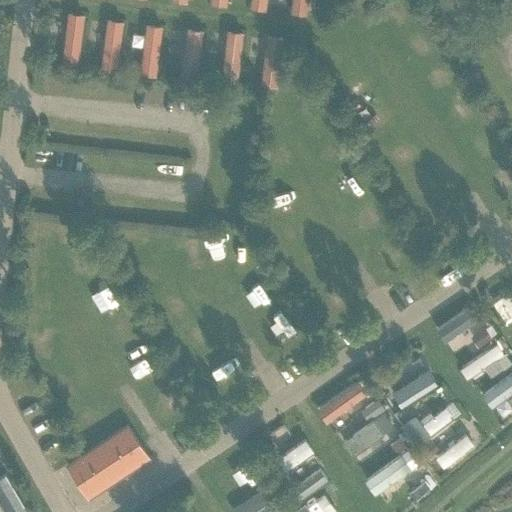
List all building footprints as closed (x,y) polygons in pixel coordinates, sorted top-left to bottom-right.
[(251,0),(250,9),(264,11),(265,0),(251,0)] [(292,0),(291,13),(305,15),(306,0),(292,0)] [(69,15),(63,63),(77,65),(84,17),(69,15)] [(107,21),(101,70),(116,71),(122,23),(107,21)] [(147,26),(141,74),(155,76),(161,28),(147,26)] [(187,31),(182,79),(196,81),(201,32),(187,31)] [(227,33),(222,81),(236,83),(241,34),(227,33)] [(267,37),(262,86),(276,87),(282,39),(267,37)] [(297,122),(315,117),(309,94),(291,99),(297,122)] [(320,123),(301,133),(313,156),(332,146),(320,123)] [(330,180),(344,201),(361,191),(347,169),(330,180)] [(375,206),(367,210),(377,230),(385,227),(375,206)] [(167,254),(192,254),(192,236),(168,235),(167,254)] [(227,236),(212,246),(223,262),(238,252),(227,236)] [(394,238),(385,243),(400,269),(409,264),(394,238)] [(258,311),(276,303),(266,281),(248,289),(258,311)] [(511,292),(495,301),(506,324),(511,321),(511,292)] [(331,313),(344,311),(343,293),(329,294),(331,313)] [(473,314),(463,320),(475,339),(485,333),(473,314)] [(287,318),(271,328),(286,351),(302,340),(287,318)] [(498,343),(461,368),(469,380),(506,355),(498,343)] [(224,360),(208,370),(221,388),(236,378),(224,360)] [(390,379),(399,399),(418,390),(409,370),(390,379)] [(511,370),(483,393),(495,409),(511,395),(511,370)] [(363,381),(318,402),(327,420),(371,398),(363,381)] [(165,427),(188,415),(182,403),(159,416),(165,427)] [(418,446),(454,415),(445,405),(424,422),(416,413),(401,426),(418,446)] [(341,434),(353,454),(396,428),(384,408),(341,434)] [(150,458),(127,423),(65,463),(88,499),(150,458)] [(434,457),(448,473),(482,442),(468,426),(434,457)] [(279,454),(287,468),(315,452),(307,438),(279,454)] [(383,489),(420,460),(409,445),(371,474),(383,489)] [(218,490),(248,471),(238,456),(208,475),(218,490)] [(305,487),(323,475),(310,456),(292,468),(305,487)] [(26,511),(6,476),(0,479),(0,497),(5,507),(5,511),(4,511),(26,511)] [(327,488),(308,502),(314,511),(341,511),(343,511),(327,488)] [(266,489),(232,506),(235,511),(256,511),(273,504),(266,489)]
